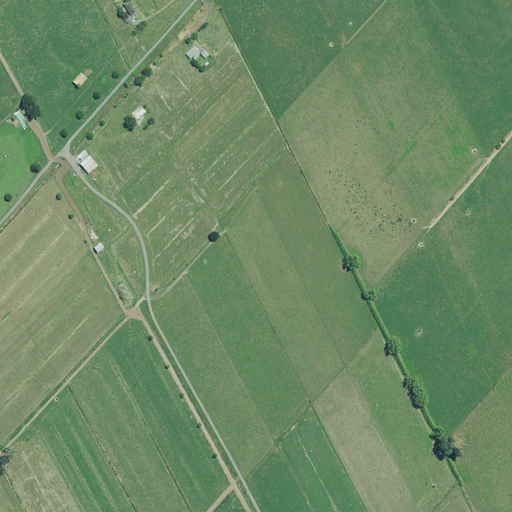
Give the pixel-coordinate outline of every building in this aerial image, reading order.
[(131,19),(134,17),(133,15),(134,15),(133,13),(135,12),(128,1),(123,4),(129,14),(124,17),(128,23),(132,20),(131,19)] [(347,39),(342,31),(337,34),(342,42),(347,39)] [(199,50),(195,45),(185,54),(190,59),(192,57),(194,59),(199,54),(197,52),(199,50)] [(209,54),(205,50),(200,54),(205,58),(209,54)] [(86,78),(80,73),(72,82),(78,87),(86,78)] [(136,109),(131,113),(133,115),(131,117),(138,124),(142,120),(140,118),(147,111),(142,106),(138,110),(136,109)] [(97,165),(88,155),(79,164),(88,173),(97,165)] [(103,248),(100,243),(93,248),(97,252),(103,248)]
